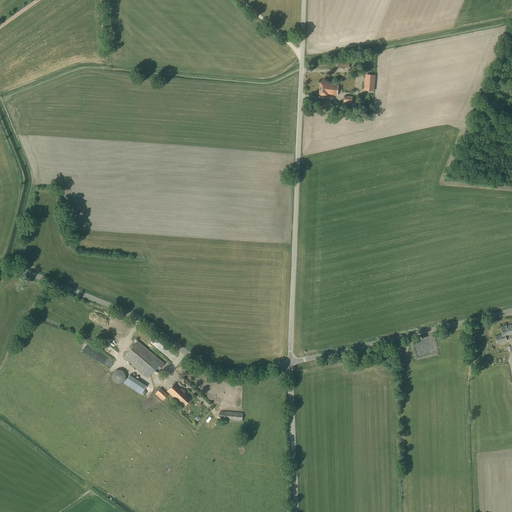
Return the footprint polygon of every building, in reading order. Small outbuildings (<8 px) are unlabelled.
[(349,68),(349,60),(337,60),(337,68),(349,68)] [(374,92),(376,75),(365,74),(364,91),(374,92)] [(338,96),(339,85),(326,84),(326,83),(320,83),(319,95),(327,96),(327,95),(338,96)] [(511,324),(506,326),(500,327),(502,335),(495,337),(497,344),(507,341),(507,340),(506,337),(509,336),(510,336),(510,339),(511,338),(511,324)] [(128,332),(113,349),(151,381),(154,376),(147,370),(151,367),(158,372),(165,364),(128,332)] [(153,344),(156,341),(146,332),(142,337),(147,341),(148,339),(153,344)] [(167,348),(164,352),(171,359),(175,355),(167,348)] [(113,376),(113,377),(113,378),(114,378),(114,379),(115,380),(115,381),(116,382),(117,382),(118,383),(119,383),(120,383),(121,383),(122,383),(123,382),(124,381),(125,380),(125,379),(126,378),(126,377),(126,376),(126,375),(125,374),(125,373),(124,372),(123,371),(122,371),(121,370),(120,370),(119,370),(118,371),(117,371),(116,371),(115,372),(115,373),(114,374),(114,375),(113,376)] [(141,395),(146,386),(130,375),(124,384),(141,395)] [(182,389),(175,383),(167,392),(176,400),(177,399),(184,406),(190,399),(184,393),(185,392),(182,389)] [(163,401),(167,395),(160,388),(155,394),(163,401)] [(242,422),(243,413),(221,411),(220,420),(242,422)]
